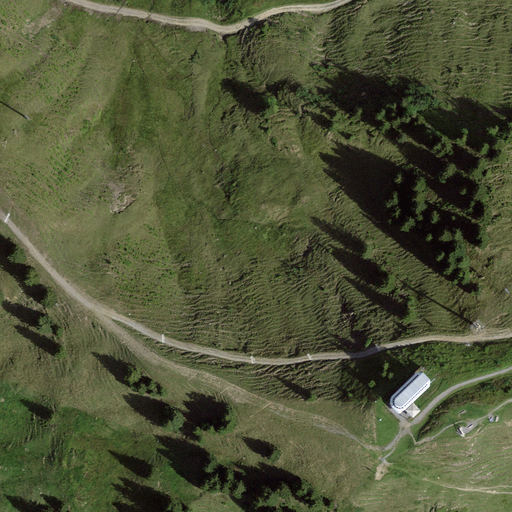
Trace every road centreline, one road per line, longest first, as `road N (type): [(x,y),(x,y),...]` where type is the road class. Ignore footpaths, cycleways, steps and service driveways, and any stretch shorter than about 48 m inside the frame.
road 1 (track): [(101,314),(238,359),(357,357),(431,339),(511,334)]
road 2 (track): [(343,0),(275,11),(228,30),(73,0)]
road 3 (track): [(0,213),(101,314)]
